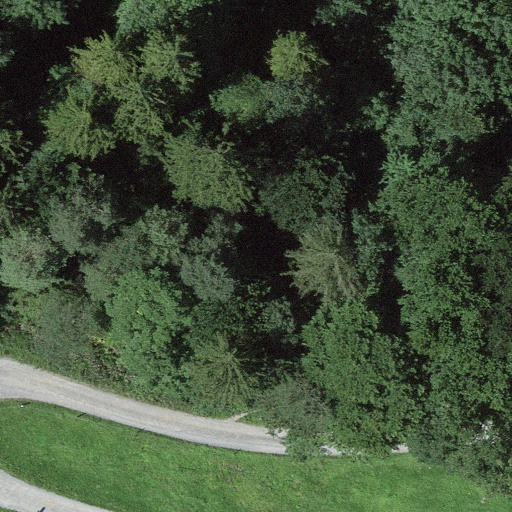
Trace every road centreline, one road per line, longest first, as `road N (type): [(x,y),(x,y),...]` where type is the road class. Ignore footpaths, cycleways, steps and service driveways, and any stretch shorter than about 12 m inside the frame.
road 1 (track): [(511,433),(303,446),(184,427)]
road 2 (track): [(184,427),(42,381),(0,377)]
